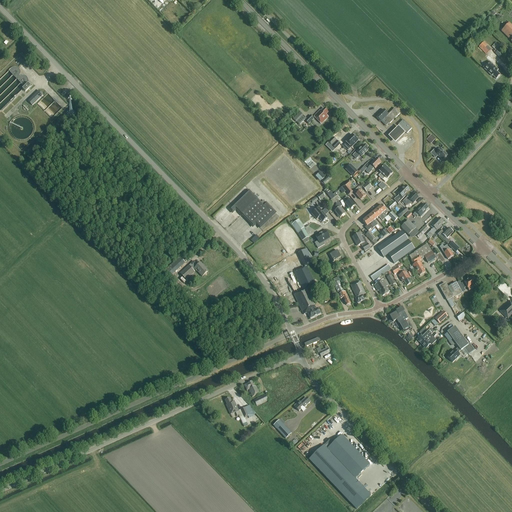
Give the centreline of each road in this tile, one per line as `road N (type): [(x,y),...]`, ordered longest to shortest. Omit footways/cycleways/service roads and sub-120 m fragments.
road 1 (unclassified): [(291,333),(239,253),(0,7)]
road 2 (unclassified): [(0,492),(300,356)]
road 3 (unclassified): [(0,465),(291,333)]
road 4 (tertiary): [(408,172),(239,0)]
road 5 (unclassified): [(434,511),(320,390),(300,356)]
road 6 (residential): [(379,305),(345,248),(343,229),(408,172)]
road 7 (residential): [(379,305),(484,249)]
